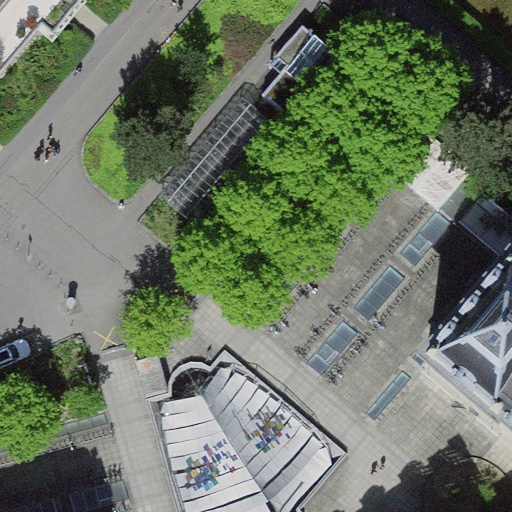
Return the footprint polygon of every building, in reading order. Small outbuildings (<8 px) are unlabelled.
[(0,0),(0,31),(21,50),(63,0),(0,0)] [(511,0),(422,0),(511,77),(511,0)] [(278,77),(262,95),(286,116),(336,59),(302,29),(268,68),(278,77)] [(0,74),(21,50),(0,31),(0,74)] [(399,134),(373,164),(426,208),(452,178),(399,134)] [(193,158),(159,198),(194,228),(228,187),(193,158)] [(511,229),(467,191),(441,221),(493,265),(511,241),(511,229)] [(511,511),(511,270),(510,269),(422,372),(498,436),(500,433),(511,442),(511,511)]
